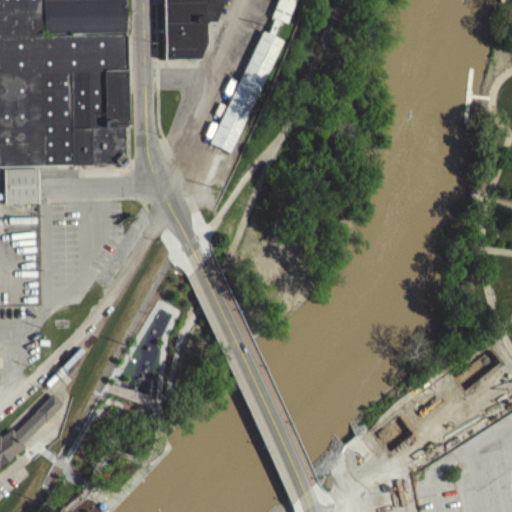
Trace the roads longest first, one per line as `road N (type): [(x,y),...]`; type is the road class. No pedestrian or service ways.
road 1 (residential): [(195,270),(162,208),(147,155),(141,0)]
road 2 (residential): [(195,270),(299,498)]
